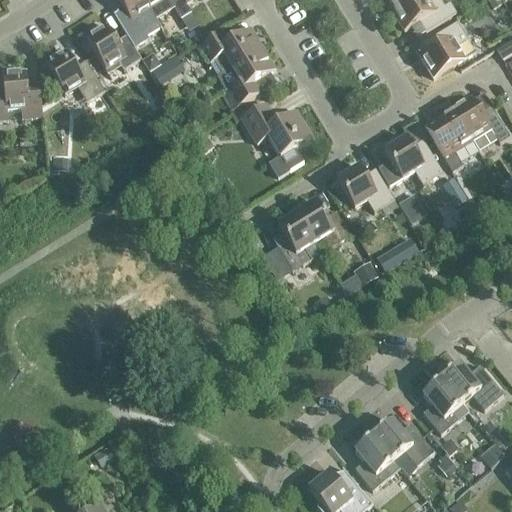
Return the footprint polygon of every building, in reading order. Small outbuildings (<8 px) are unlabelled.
[(154,22),(141,0),(115,0),(126,17),(116,24),(126,39),(133,51),(147,42),(146,39),(159,31),(154,22)] [(141,0),(154,22),(173,10),(180,22),(190,16),(185,7),(183,4),(180,0),(141,0)] [(382,0),(392,16),(417,0),(382,0)] [(437,0),(417,0),(392,16),(403,34),(419,25),(425,35),(456,17),(449,6),(444,9),(437,0)] [(496,1),(487,6),(492,14),(501,9),(496,1)] [(432,82),(463,63),(475,56),(456,25),(429,42),(435,52),(420,62),(432,82)] [(133,51),(126,39),(115,45),(106,30),(86,43),(105,74),(117,66),(123,74),(140,63),(133,51)] [(223,35),(198,50),(217,81),(262,53),(250,32),(229,45),(223,35)] [(502,64),(511,57),(511,43),(495,53),(502,64)] [(262,53),(217,81),(236,111),(260,96),(254,86),(275,73),(262,53)] [(86,106),(104,95),(85,64),(75,71),(65,55),(45,68),(64,99),(77,91),(86,106)] [(184,56),(178,60),(182,66),(189,62),(184,56)] [(152,59),(142,65),(149,76),(159,70),(152,59)] [(161,70),(150,77),(156,88),(168,82),(161,70)] [(1,78),(3,92),(0,92),(0,124),(7,124),(6,114),(20,113),(21,123),(42,121),(39,93),(27,94),(25,76),(1,78)] [(471,101),(452,113),(472,144),(478,155),(496,144),(499,147),(509,141),(485,102),(475,108),(471,101)] [(165,107),(157,111),(161,119),(169,114),(165,107)] [(264,110),(243,123),(257,146),(268,139),(281,160),(268,168),(276,182),(306,164),(296,150),(310,142),(295,117),(275,129),(264,110)] [(478,155),(472,144),(452,113),(423,130),(451,176),(462,170),(460,166),(478,155)] [(192,125),(182,131),(192,145),(201,139),(192,125)] [(204,139),(194,146),(201,158),(212,151),(204,139)] [(442,177),(422,144),(412,150),(406,141),(384,154),(390,165),(377,172),(388,191),(413,175),(422,189),(442,177)] [(63,164),(49,165),(50,178),(64,178),(63,164)] [(373,217),(394,204),(375,173),(364,179),(358,170),(336,184),(353,212),(366,205),(373,217)] [(453,184),(442,191),(456,212),(466,206),(453,184)] [(400,205),(407,225),(423,219),(416,199),(400,205)] [(485,199),(472,207),(479,218),(484,215),(492,210),(485,199)] [(296,217),(314,247),(324,241),(330,252),(349,240),(335,216),(325,222),(315,206),(296,217)] [(473,214),(456,224),(460,230),(477,219),(473,214)] [(314,247),(296,217),(277,229),(287,245),(277,252),(292,275),(321,258),(314,247)] [(409,241),(392,251),(401,266),(418,255),(409,241)] [(369,264),(352,273),(362,290),(373,283),(378,280),(369,264)] [(324,301),(313,308),(318,316),(329,309),(324,301)] [(443,386),(461,409),(471,401),(483,415),(502,399),(479,370),(468,379),(459,368),(446,379),(448,382),(443,386)] [(468,416),(461,409),(443,386),(437,391),(435,388),(422,399),(431,410),(422,418),(440,439),(468,416)] [(379,436),(373,441),(393,465),(400,472),(407,482),(415,471),(433,457),(410,428),(400,436),(391,424),(378,435),(379,436)] [(400,472),(393,465),(373,441),(368,445),(367,444),(354,455),(363,466),(354,474),(372,495),(400,472)] [(449,444),(440,452),(448,462),(458,454),(449,444)] [(495,451),(480,462),(490,474),(505,463),(495,451)] [(108,453),(96,461),(101,470),(113,463),(108,453)] [(440,468),(437,472),(446,483),(456,474),(445,460),(438,466),(440,468)] [(338,488),(328,476),(308,493),(320,508),(315,511),(367,511),(372,509),(348,479),(338,488)]
